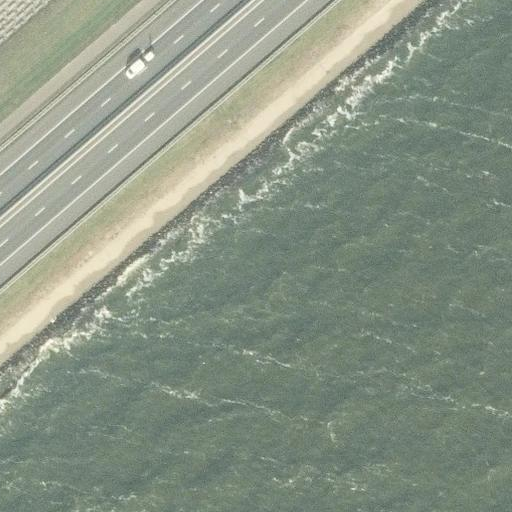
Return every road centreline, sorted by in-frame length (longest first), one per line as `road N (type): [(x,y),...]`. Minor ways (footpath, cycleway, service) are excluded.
road 1 (motorway): [(0,251),(289,0)]
road 2 (motorway): [(227,0),(0,196)]
